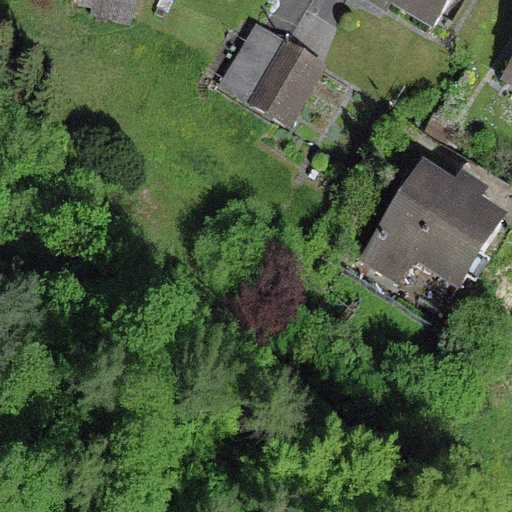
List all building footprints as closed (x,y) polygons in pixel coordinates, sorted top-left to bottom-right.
[(86,17),(125,25),(129,0),(76,0),(76,4),(88,7),(86,17)] [(386,0),(386,1),(430,28),(446,0),(386,0)] [(247,107),(280,52),(251,34),(217,89),(247,107)] [(280,52),(247,107),(280,128),(314,73),(280,52)] [(447,197),(417,177),(378,237),(376,236),(359,262),(396,286),(411,262),(455,291),(496,229),(471,213),(474,208),(450,192),(447,197)] [(403,322),(435,341),(450,314),(418,296),(403,322)]
